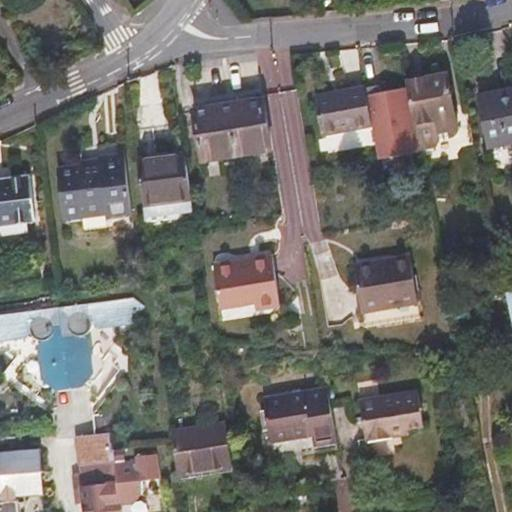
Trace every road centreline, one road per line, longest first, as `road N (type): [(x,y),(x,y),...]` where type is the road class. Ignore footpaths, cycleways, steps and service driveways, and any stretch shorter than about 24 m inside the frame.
road 1 (unclassified): [(511,7),(468,18),(216,39),(167,19)]
road 2 (unknown): [(478,306),(485,428),(504,511)]
road 3 (tertiary): [(127,53),(0,119)]
